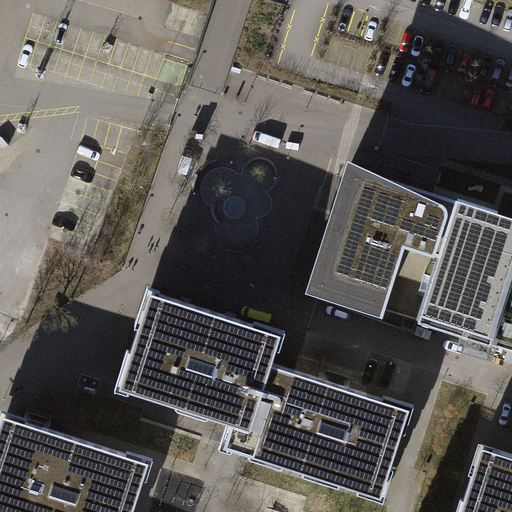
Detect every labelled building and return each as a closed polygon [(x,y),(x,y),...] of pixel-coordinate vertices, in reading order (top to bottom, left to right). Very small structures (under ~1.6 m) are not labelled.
[(418,320),(457,199),(434,191),(422,187),(351,165),(345,182),(312,286),(371,305),(385,309),(397,313),(404,316),(411,318),(418,320)] [(457,199),(418,320),(490,343),(490,341),(511,348),(511,216),(499,212),(457,199)] [(248,452),(381,495),(409,407),(342,385),(245,354),(255,325),(204,309),(150,292),(120,386),(256,430),(248,452)] [(0,511),(123,511),(128,500),(134,502),(148,461),(11,416),(5,433),(0,430),(0,511)] [(511,511),(511,453),(481,444),(459,511),(511,511)]
